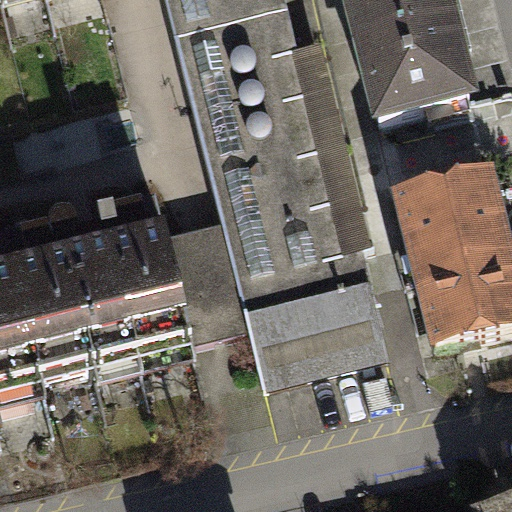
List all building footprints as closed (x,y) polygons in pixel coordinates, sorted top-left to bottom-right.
[(247,324),(371,292),(363,262),(351,265),(285,0),(166,0),(224,233),(247,324)] [(445,0),(341,0),(377,141),(475,118),(445,0)] [(511,263),(493,190),(396,214),(417,294),(511,269),(511,263)] [(167,248),(156,209),(109,221),(120,261),(53,278),(43,238),(4,248),(42,395),(195,355),(167,248)] [(224,233),(167,248),(195,355),(251,341),(247,324),(224,233)] [(0,406),(42,395),(4,248),(0,249),(0,406)] [(511,269),(417,294),(434,367),(511,347),(511,269)] [(371,292),(247,324),(251,341),(267,401),(391,369),(371,292)]
